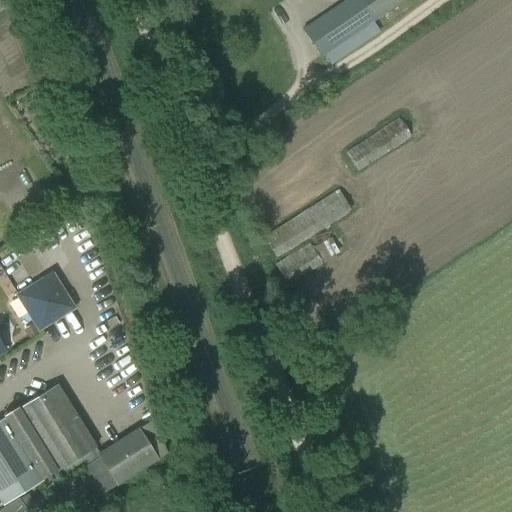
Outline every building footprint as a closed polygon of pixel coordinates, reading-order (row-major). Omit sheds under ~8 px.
[(323,56),(331,68),(378,36),(369,24),(402,1),(401,0),(348,0),(303,32),(321,57),(323,56)] [(409,137),(398,119),(347,152),(358,170),(409,137)] [(351,210),(339,191),(262,239),(274,258),(351,210)] [(289,286),(324,263),(341,252),(331,235),(326,238),(327,240),(322,244),(320,241),(317,243),(318,246),(315,248),(311,242),(276,265),(289,286)] [(18,294),(41,332),(79,308),(55,270),(18,294)] [(97,443),(57,382),(19,406),(13,406),(8,410),(5,415),(0,417),(0,497),(1,500),(0,500),(0,501),(3,500),(4,502),(97,443)] [(157,459),(138,429),(97,455),(117,485),(157,459)] [(0,511),(27,511),(26,510),(19,499),(0,510),(0,511)]
